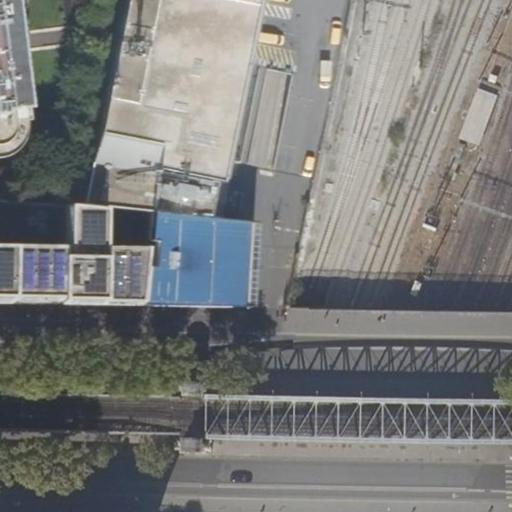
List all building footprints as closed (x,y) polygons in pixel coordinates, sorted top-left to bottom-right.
[(0,0),(0,155),(1,155),(8,150),(14,143),(17,133),(17,107),(22,107),(8,0),(0,0)] [(118,0),(81,207),(96,208),(102,208),(145,213),(140,254),(134,306),(211,307),(234,308),(233,274),(237,274),(242,272),(244,268),(244,263),(243,259),(241,255),(238,254),(234,254),(234,221),(218,220),(218,215),(229,216),(233,194),(210,189),(243,20),(202,13),(204,0),(118,0)] [(243,20),(246,0),(204,0),(202,13),(243,20)] [(460,138),(477,144),(496,97),(480,91),(460,138)] [(0,304),(68,305),(100,306),(129,306),(134,306),(140,254),(101,253),(93,253),(96,208),(81,207),(33,204),(0,200),(0,304)] [(177,396),(177,404),(214,406),(214,404),(216,404),(216,391),(215,391),(215,382),(209,382),(209,379),(181,379),(181,381),(177,381),(176,396),(177,396)] [(213,442),(213,428),(212,428),(212,427),(174,427),(175,435),(174,435),(174,450),(178,450),(178,453),(207,453),(207,451),(212,451),(212,442),(213,442)]
